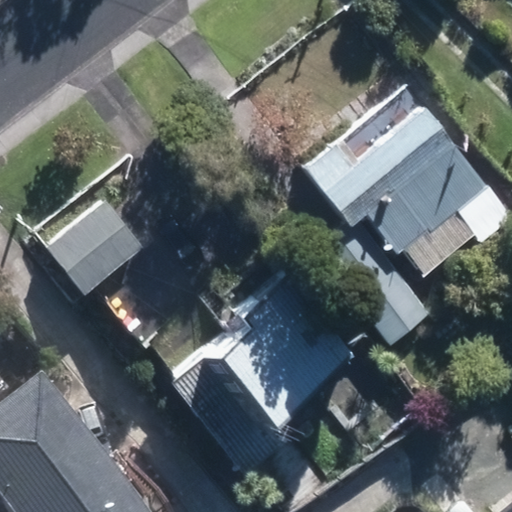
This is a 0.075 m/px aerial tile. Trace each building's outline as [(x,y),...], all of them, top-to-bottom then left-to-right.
[(511,210),(413,77),(305,157),(353,220),(369,208),(399,249),(408,243),(429,272),(511,210)] [(433,311),(367,224),(325,255),(391,342),(433,311)] [(229,325),(160,380),(236,475),(280,441),(262,418),(346,351),(279,267),(220,313),(229,325)] [(124,511),(25,385),(0,404),(0,511),(124,511)] [(511,511),(511,496),(492,511),(511,511)]
